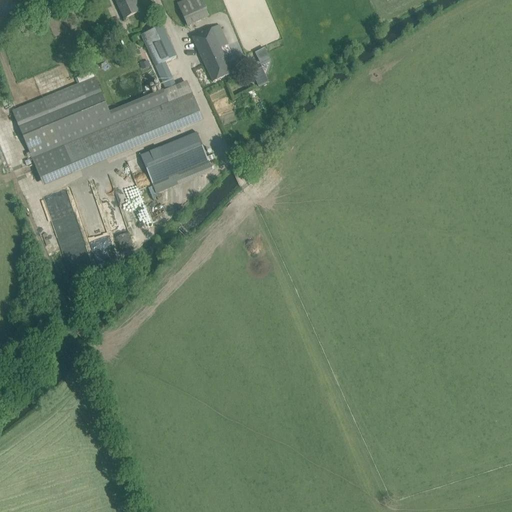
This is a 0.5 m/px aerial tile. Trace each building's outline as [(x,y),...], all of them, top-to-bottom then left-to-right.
[(115,0),(125,19),(140,11),(136,2),(134,2),(133,0),(115,0)] [(187,0),(177,4),(188,27),(210,17),(202,0),(187,0)] [(228,45),(219,25),(192,37),(213,83),(239,71),(234,61),(227,64),(220,49),(228,45)] [(188,85),(177,89),(165,62),(176,57),(162,26),(141,35),(171,106),(65,150),(64,146),(32,159),(41,179),(138,139),(163,129),(177,123),(179,128),(196,120),(194,116),(200,114),(197,107),(198,107),(192,94),(188,85)] [(84,57),(89,64),(99,57),(95,50),(84,57)] [(267,82),(260,67),(248,73),(251,79),(254,77),(258,86),(267,82)] [(95,77),(13,111),(25,141),(91,114),(89,109),(105,103),(95,77)] [(141,156),(152,184),(215,158),(214,155),(207,158),(197,133),(141,156)] [(65,188),(44,193),(50,214),(54,213),(52,208),(69,203),(65,188)]
